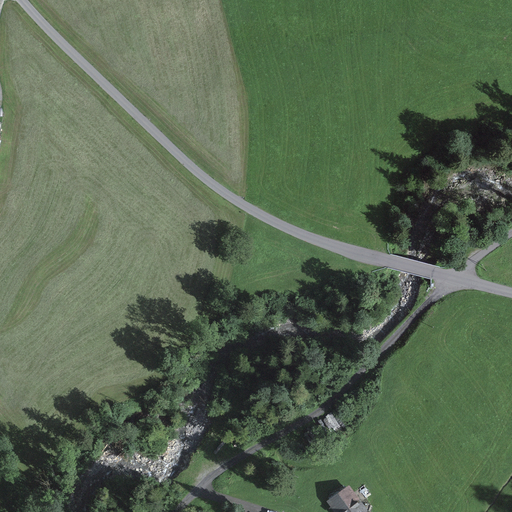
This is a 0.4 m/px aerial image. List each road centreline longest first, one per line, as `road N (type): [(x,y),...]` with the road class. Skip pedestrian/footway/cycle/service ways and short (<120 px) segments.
road 1 (tertiary): [(23,0),(160,138),(238,201),(323,242),(454,276)]
road 2 (residential): [(454,276),(325,407),(225,466),(177,511)]
